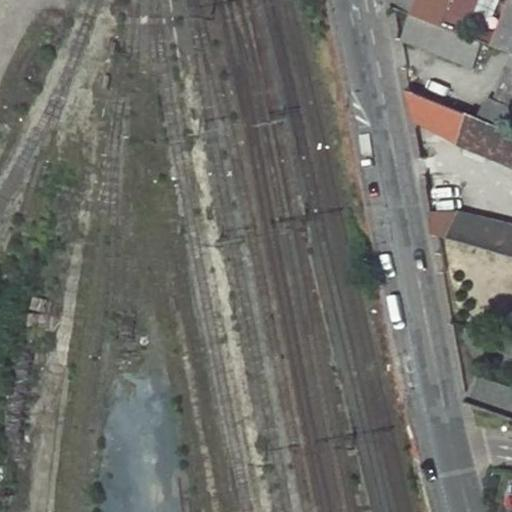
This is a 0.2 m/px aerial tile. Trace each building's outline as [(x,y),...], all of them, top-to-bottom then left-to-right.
[(418,18),(425,0),(397,0),(394,9),(411,16),(418,19),(418,18)] [(443,27),(453,0),(425,0),(418,18),(443,27)] [(453,0),(443,27),(465,36),(479,0),(453,0)] [(511,2),(506,18),(494,47),(511,54),(511,2)] [(402,41),(475,70),(485,44),(465,36),(443,27),(418,18),(418,19),(411,16),(402,41)] [(511,61),(496,103),(490,101),(483,120),(511,132),(511,61)] [(511,132),(483,120),(475,117),(464,145),(511,165),(511,132)] [(511,227),(467,215),(466,216),(460,243),(486,250),(511,257),(511,227)] [(486,250),(460,243),(452,273),(479,280),(486,250)] [(511,341),(493,336),(489,348),(511,354),(511,341)] [(511,389),(481,379),(474,404),(474,406),(511,418),(511,389)]
